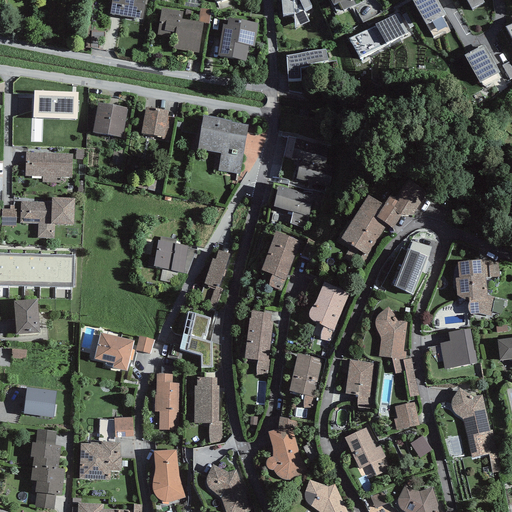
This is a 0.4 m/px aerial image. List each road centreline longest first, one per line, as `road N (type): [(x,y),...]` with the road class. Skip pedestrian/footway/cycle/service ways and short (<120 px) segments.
road 1 (residential): [(260,183),(245,186),(226,215),(146,373),(138,427),(149,511)]
road 2 (residential): [(361,511),(323,433),(334,370),(393,243),(423,223),(448,231)]
road 3 (residential): [(260,183),(226,357),(235,424),(269,511)]
road 4 (residential): [(448,231),(415,334),(452,511)]
road 5 (residential): [(0,42),(273,92)]
road 6 (residential): [(0,69),(273,115)]
